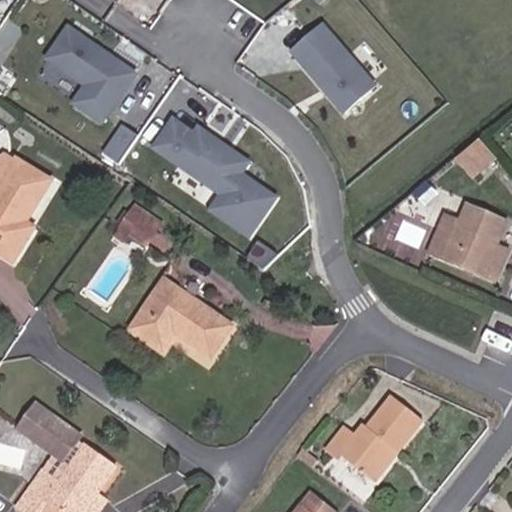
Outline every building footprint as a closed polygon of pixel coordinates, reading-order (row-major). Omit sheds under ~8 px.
[(0,65),(21,30),(6,22),(0,31),(0,65)] [(384,86),(331,25),(299,53),(328,87),(334,87),(340,93),(337,96),(352,113),(384,86)] [(144,76),(76,29),(63,50),(62,49),(53,62),(93,88),(81,106),(111,126),(144,76)] [(249,175),(257,164),(236,150),(232,155),(224,149),(228,144),(207,130),(203,135),(182,121),(163,149),(231,196),(221,211),(259,237),(285,199),(249,175)] [(125,123),(106,153),(122,164),(141,134),(125,123)] [(487,138),(460,159),(476,180),(503,159),(487,138)] [(0,207),(25,171),(15,164),(0,163),(0,207)] [(38,233),(28,226),(53,188),(25,171),(0,207),(0,257),(15,267),(38,233)] [(494,244),(497,246),(508,221),(471,204),(446,256),(480,271),(494,244)] [(158,234),(161,229),(136,210),(132,216),(158,234)] [(146,251),(158,234),(132,216),(115,242),(121,246),(128,237),(146,251)] [(480,271),(489,276),(502,249),(497,246),(494,244),(480,271)] [(180,342),(212,363),(234,333),(166,285),(131,333),(167,359),(180,342)] [(402,453),(408,457),(432,424),(403,403),(381,433),(374,429),(366,438),(355,430),(333,459),(347,469),(352,462),(380,484),(402,453)] [(54,457),(16,508),(21,511),(38,511),(43,506),(52,511),(84,511),(94,499),(115,472),(76,443),(79,439),(35,407),(18,431),(54,457)] [(99,511),(104,506),(94,499),(84,511),(99,511)] [(334,511),(317,499),(307,511),(334,511)]
